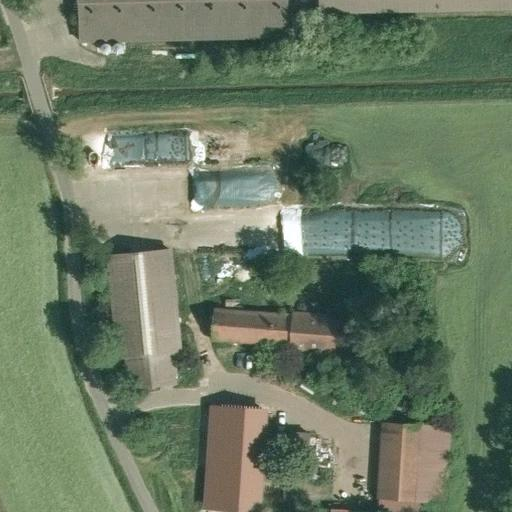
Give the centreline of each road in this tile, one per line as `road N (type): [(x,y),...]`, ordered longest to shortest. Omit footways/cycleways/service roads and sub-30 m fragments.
road 1 (unclassified): [(157,511),(82,343),(71,188),(14,0)]
road 2 (unknown): [(107,403),(308,395),(307,511)]
